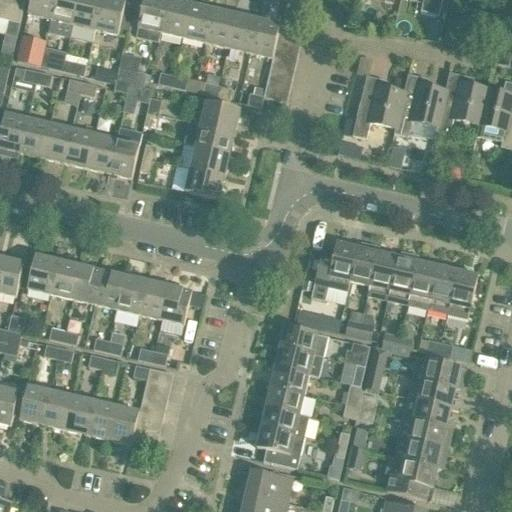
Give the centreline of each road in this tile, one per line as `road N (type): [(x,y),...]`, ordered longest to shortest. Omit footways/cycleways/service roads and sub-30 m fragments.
road 1 (residential): [(255,258),(227,374),(155,511)]
road 2 (unclassified): [(255,258),(0,200)]
road 3 (unclassified): [(511,235),(295,191)]
road 4 (residential): [(335,39),(439,49),(511,67)]
road 5 (residential): [(295,191),(335,39)]
road 6 (residential): [(143,511),(0,475)]
road 7 (residential): [(480,511),(511,382)]
